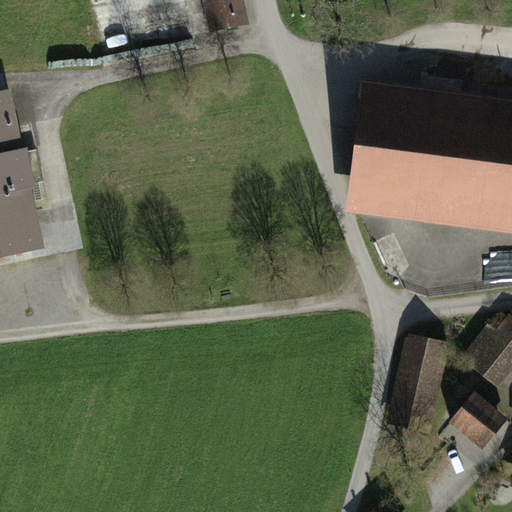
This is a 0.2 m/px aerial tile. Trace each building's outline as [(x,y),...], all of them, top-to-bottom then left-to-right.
[(243,0),(202,0),(209,35),(249,27),(243,0)] [(511,100),(370,83),(353,217),(511,236),(511,100)] [(14,102),(0,104),(0,267),(45,258),(14,102)] [(511,317),(508,314),(465,361),(498,390),(511,373),(511,317)] [(452,352),(409,343),(392,430),(435,438),(452,352)] [(481,402),(449,437),(478,463),(510,428),(481,402)]
